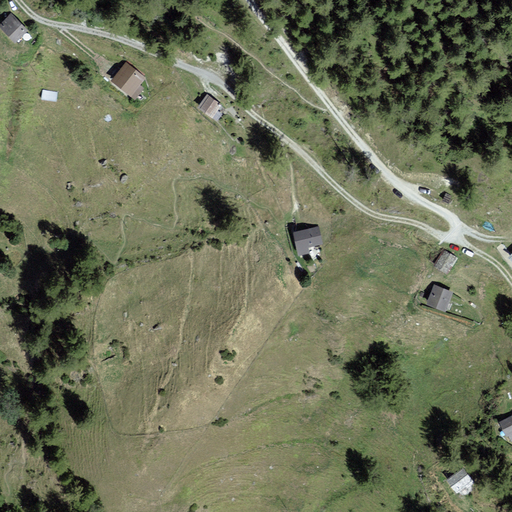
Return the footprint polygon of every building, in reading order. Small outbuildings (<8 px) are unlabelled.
[(11,13),(0,23),(0,26),(15,43),(28,30),(11,13)] [(127,62),(111,80),(136,99),(145,87),(140,84),(145,77),(127,62)] [(221,107),(207,96),(199,108),(215,120),(220,113),(217,112),(221,107)] [(318,227),(295,232),(300,254),(307,253),(306,247),(322,244),(318,227)] [(444,252),(436,266),(446,272),(455,259),(444,252)] [(451,292),(436,286),(428,303),(443,310),(451,292)] [(511,417),(500,423),(506,435),(511,432),(511,417)] [(463,470),(449,482),(457,492),(472,481),(463,470)]
